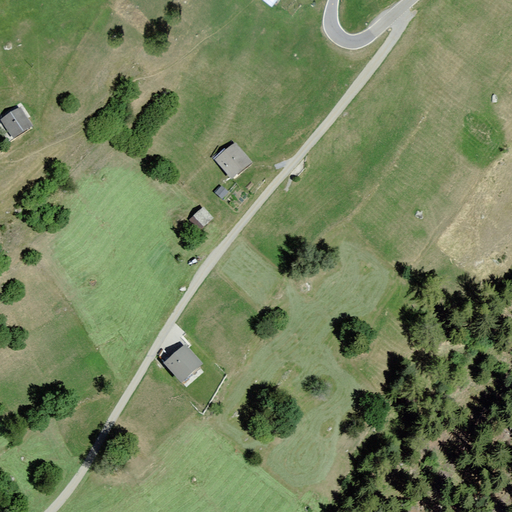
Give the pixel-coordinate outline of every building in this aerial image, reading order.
[(280,0),(261,0),(273,9),(280,0)] [(17,108),(0,121),(0,124),(15,144),(34,129),(17,108)] [(254,166),(237,143),(215,160),(233,182),(254,166)] [(215,222),(204,209),(189,222),(200,235),(215,222)] [(205,366),(186,346),(165,364),(185,385),(205,366)]
